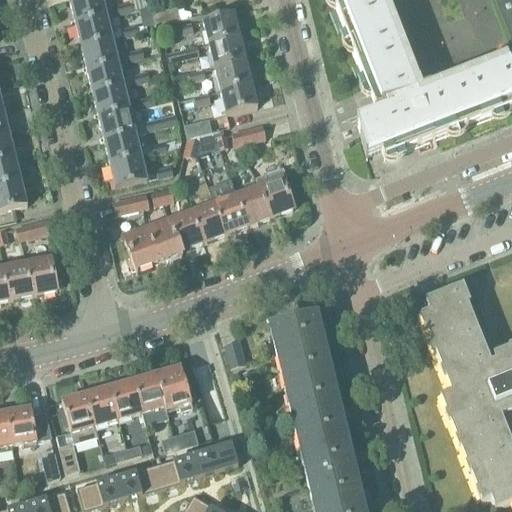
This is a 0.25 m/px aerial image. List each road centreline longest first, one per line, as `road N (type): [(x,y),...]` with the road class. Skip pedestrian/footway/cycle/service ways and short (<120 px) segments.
road 1 (residential): [(110,337),(27,0)]
road 2 (residential): [(407,511),(341,252)]
road 3 (residential): [(341,252),(283,0)]
road 4 (tertiary): [(110,337),(341,252)]
road 5 (tertiary): [(341,252),(511,183)]
